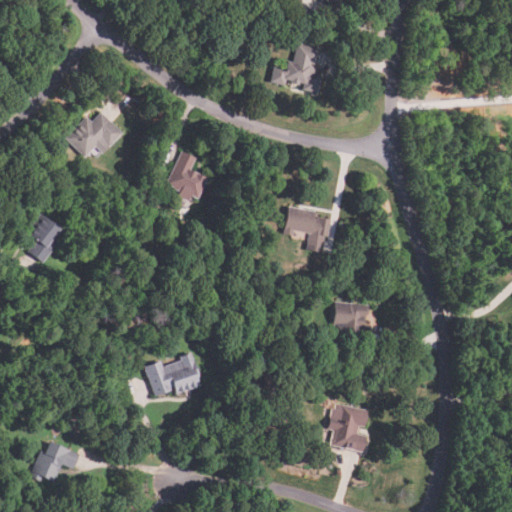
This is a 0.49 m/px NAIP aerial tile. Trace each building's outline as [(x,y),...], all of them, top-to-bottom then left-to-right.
[(278,0),(301,0),(296,14),(276,6),(278,0)] [(234,34),(224,27),(228,21),(238,27),(234,34)] [(314,94),(301,91),(302,85),(297,83),(297,86),(287,84),(288,81),(284,80),(283,86),(268,82),(272,65),(284,68),(286,61),(291,62),(295,44),(318,49),(315,65),(310,64),(309,67),(311,67),(312,69),(311,75),(318,76),(314,94)] [(82,158),(63,139),(85,117),(90,122),(99,113),(121,133),(107,148),(99,141),(82,158)] [(196,199),(164,184),(179,151),(194,158),(189,170),(206,178),(196,199)] [(320,253),(304,250),(307,234),(292,231),(291,236),(281,234),(286,206),(313,211),(312,219),(316,220),(316,218),(329,220),(326,237),(323,236),(320,253)] [(41,264),(25,252),(33,241),(24,234),(38,214),(63,233),(41,264)] [(153,271),(144,268),(149,254),(158,258),(153,271)] [(148,308),(135,315),(132,309),(145,303),(148,308)] [(370,341),(336,338),(337,327),(332,326),(335,303),(369,306),(368,315),(366,314),(366,320),(364,320),(363,326),(371,326),(370,341)] [(152,316),(137,323),(134,317),(149,310),(152,316)] [(161,329),(144,338),(140,331),(157,322),(161,329)] [(154,395),(144,366),(161,360),(163,366),(181,359),(180,356),(190,352),(199,376),(197,377),(200,385),(175,394),(173,388),(154,395)] [(269,384),(259,384),(259,371),(269,371),(269,384)] [(361,451),(331,445),(333,437),(331,436),(333,430),(327,428),(333,402),(367,410),(363,427),(358,426),(357,433),(365,435),(361,451)] [(53,481),(42,476),(40,480),(35,478),(34,479),(28,476),(40,449),(44,451),(49,439),(79,453),(72,468),(61,464),(53,481)]
